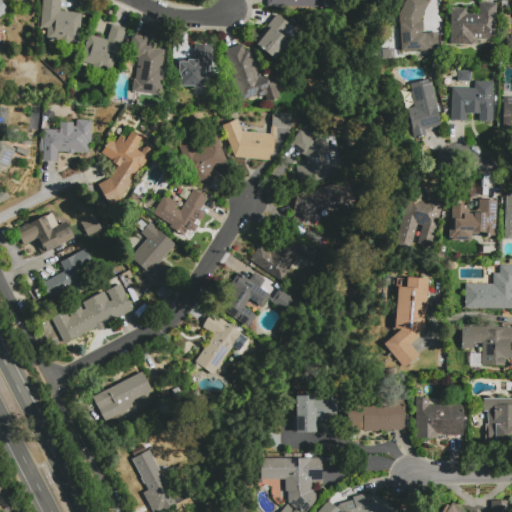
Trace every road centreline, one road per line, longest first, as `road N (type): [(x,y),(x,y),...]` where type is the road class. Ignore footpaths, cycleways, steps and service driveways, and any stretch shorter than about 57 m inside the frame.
road 1 (residential): [(247,198),(212,263),(163,325),(50,379)]
road 2 (residential): [(0,281),(119,511)]
road 3 (trunk): [(83,511),(0,350)]
road 4 (trunk): [(0,397),(61,511)]
